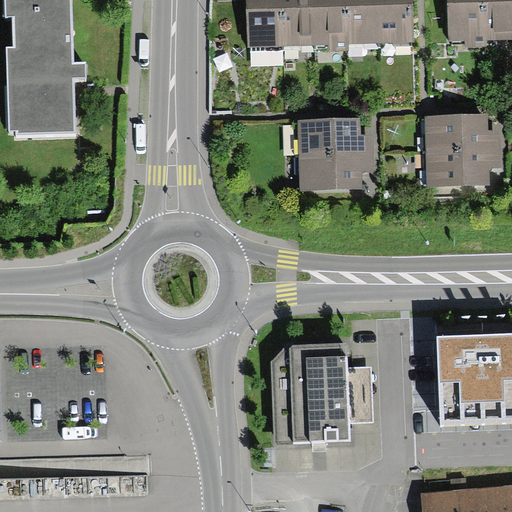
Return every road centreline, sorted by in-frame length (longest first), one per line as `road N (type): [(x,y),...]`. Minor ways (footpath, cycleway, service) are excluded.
road 1 (residential): [(175,0),(173,227)]
road 2 (tertiary): [(221,511),(219,439),(194,335)]
road 3 (primary): [(354,278),(511,276)]
road 4 (primary): [(354,278),(219,244)]
road 5 (primary): [(225,312),(354,278)]
